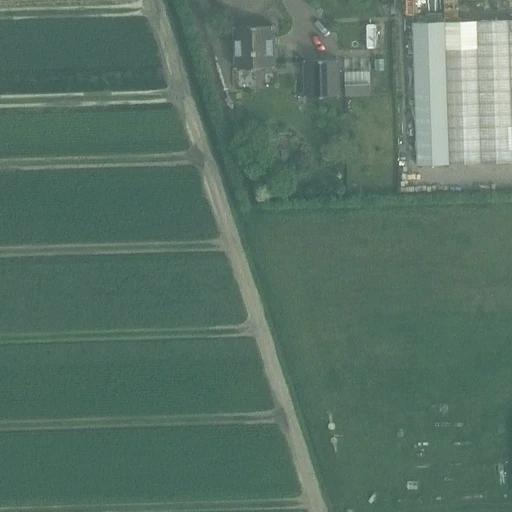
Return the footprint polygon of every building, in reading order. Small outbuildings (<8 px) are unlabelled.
[(379,10),(368,12),(372,37),(384,35),(379,10)] [(427,21),(412,22),(417,165),(449,163),(511,160),(511,18),(445,21),(434,21),(427,21)] [(235,68),(274,67),(273,26),(234,27),(235,68)] [(338,60),(305,61),(305,96),(339,95),(338,60)] [(370,95),(369,71),(344,72),(345,96),(370,95)]
